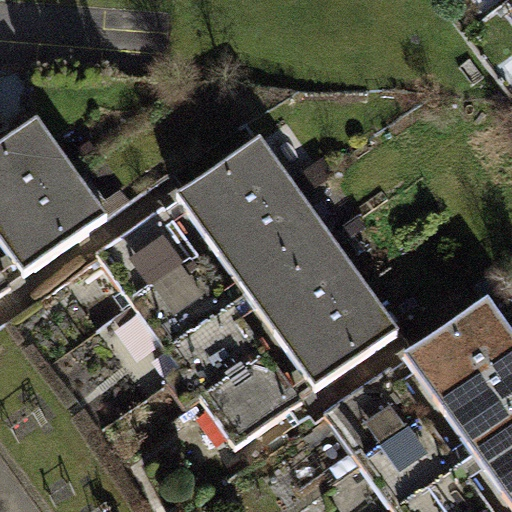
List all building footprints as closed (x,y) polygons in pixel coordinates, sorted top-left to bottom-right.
[(38,123),(0,150),(0,222),(0,223),(72,173),(38,123)] [(261,143),(188,194),(223,243),(295,191),(261,143)] [(107,222),(72,173),(0,223),(35,273),(107,222)] [(295,191),(223,243),(257,291),(330,239),(295,191)] [(97,258),(133,308),(199,260),(163,212),(97,258)] [(330,239),(257,291),(292,339),(364,287),(330,239)] [(199,260),(133,308),(167,356),(233,308),(199,260)] [(0,274),(0,298),(12,290),(0,274)] [(364,287),(292,339),(326,387),(399,335),(364,287)] [(511,336),(489,303),(416,354),(451,403),(511,360),(511,336)] [(233,308),(167,356),(201,404),(268,357),(233,308)] [(268,357),(201,404),(235,452),(291,414),(299,426),(311,418),(268,357)] [(511,360),(451,403),(485,451),(511,431),(511,360)] [(360,469),(426,420),(390,372),(324,421),(360,469)] [(426,420),(360,469),(391,511),(402,511),(462,469),(426,420)] [(511,431),(485,451),(511,489),(511,431)] [(491,511),(462,469),(402,511),(491,511)]
